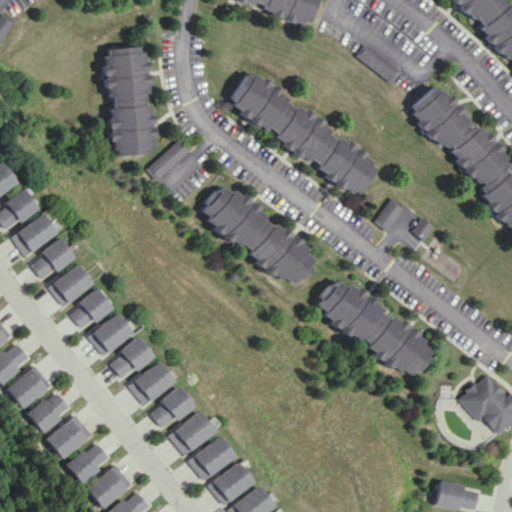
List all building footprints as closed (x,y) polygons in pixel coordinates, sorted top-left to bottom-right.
[(306,27),(314,0),(237,0),(261,8),(260,11),(306,27)] [(511,7),(502,0),(450,0),(453,4),(477,23),(488,44),(511,61),(511,7)] [(0,39),(13,21),(0,12),(0,11),(0,39)] [(389,83),(399,70),(363,43),(353,56),(389,83)] [(149,152),(145,104),(140,105),(139,93),(143,92),(139,45),(99,48),(103,98),(107,97),(108,108),(104,108),(108,155),(149,152)] [(329,137),(319,119),(301,108),(291,106),(288,107),(276,87),(258,76),(242,73),(226,98),(236,115),(255,126),(266,128),(269,130),(274,139),(275,140),(280,148),(281,148),(297,158),(308,160),(312,162),(322,178),(339,189),(356,192),(371,167),(362,150),(343,139),(329,137)] [(511,227),(511,174),(505,166),(501,149),(487,131),(472,125),(466,127),(463,111),(448,93),(432,87),(410,104),(413,119),(431,141),(445,146),(449,146),(452,160),(466,177),(477,181),(482,204),(497,222),(511,227)] [(144,166),(155,178),(183,151),(172,139),(144,166)] [(0,188),(8,182),(0,170),(0,188)] [(195,211),(277,281),(280,276),(290,284),(312,258),(221,180),(195,211)] [(0,230),(29,206),(14,188),(0,199),(0,230)] [(383,230),(401,205),(388,196),(371,221),(383,230)] [(20,256),(50,232),(34,212),(4,236),(20,256)] [(420,240),(432,227),(420,216),(408,230),(420,240)] [(38,278),(50,269),(52,272),(70,256),(54,237),(25,262),(38,278)] [(59,305),(89,284),(74,263),(44,284),(59,305)] [(406,379),(430,346),(332,276),(309,309),(406,379)] [(75,302),(77,305),(67,313),(80,329),(109,306),(93,287),(75,302)] [(130,332),(114,312),(85,334),(101,355),(130,332)] [(0,342),(10,334),(0,323),(0,342)] [(106,361),(120,379),(150,355),(136,337),(106,361)] [(0,381),(29,359),(14,340),(0,351),(0,381)] [(125,385),(142,405),(171,380),(155,360),(125,385)] [(4,388),(21,409),(50,384),(33,364),(4,388)] [(492,434),(511,416),(511,411),(507,406),(511,402),(511,397),(506,390),(500,395),(481,373),(452,397),(472,421),(478,417),(492,434)] [(190,404),(175,386),(146,411),(161,429),(190,404)] [(69,409),(54,390),(24,413),(39,432),(69,409)] [(181,454),(212,431),(196,410),(165,434),(181,454)] [(43,437),(59,458),(90,434),(74,413),(43,437)] [(202,479),(232,455),(215,435),(185,459),(202,479)] [(109,459),(94,440),(64,464),(78,483),(109,459)] [(250,483),(235,461),(205,482),(221,504),(250,483)] [(101,508),(131,482),(113,463),(84,489),(101,508)] [(455,509),(456,506),(472,509),(476,488),(438,480),(433,505),(455,509)] [(226,507),(229,511),(263,511),(272,506),(257,485),(226,507)] [(143,511),(150,506),(133,488),(107,511),(143,511)]
